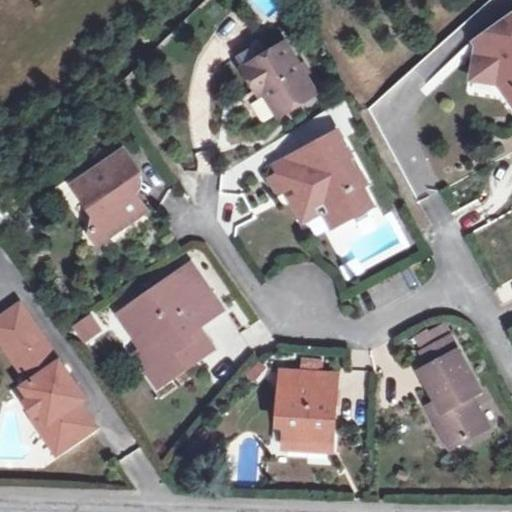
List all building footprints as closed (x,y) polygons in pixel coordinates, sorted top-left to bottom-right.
[(511,24),(494,37),(499,43),(511,33),(511,24)] [(511,33),(499,43),(500,45),(491,50),(481,49),(474,82),(499,85),(511,87),(511,33)] [(261,46),(237,60),(255,90),(262,87),(266,94),(279,116),(316,93),(287,44),(267,56),(261,46)] [(511,87),(499,85),(511,104),(511,87)] [(262,87),(255,90),(260,98),(266,94),(262,87)] [(338,134),(306,151),(310,159),(342,141),(338,134)] [(282,171),(271,178),(281,197),(298,188),(300,188),(302,193),(293,198),(302,214),(320,204),(329,208),(339,226),(363,217),(361,212),(371,207),(361,189),(366,185),(342,141),(310,159),(306,151),(280,166),(282,171)] [(116,163),(78,190),(96,216),(93,230),(115,234),(148,211),(128,181),(141,172),(126,148),(112,158),(116,163)] [(320,204),(302,214),(307,223),(321,215),(329,230),(339,226),(329,208),(320,204)] [(115,234),(93,230),(99,245),(115,234)] [(198,289),(206,284),(194,266),(185,271),(198,289)] [(185,271),(139,303),(161,337),(174,355),(180,351),(190,365),(215,349),(207,337),(199,335),(194,338),(190,333),(200,327),(224,310),(206,284),(198,289),(185,271)] [(82,401),(88,397),(23,303),(7,314),(22,335),(7,344),(32,381),(25,385),(44,412),(35,418),(48,436),(56,431),(68,448),(93,431),(76,406),(82,401)] [(22,335),(7,314),(0,318),(0,333),(7,344),(22,335)] [(92,314),(73,330),(88,346),(106,330),(92,314)] [(199,335),(207,337),(200,327),(190,333),(194,338),(199,335)] [(428,366),(455,351),(448,336),(421,351),(428,366)] [(174,355),(161,337),(154,341),(176,374),(190,365),(180,351),(174,355)] [(428,366),(420,370),(437,400),(446,417),(437,422),(451,446),(489,426),(472,395),(479,390),(456,350),(455,351),(428,366)] [(282,382),(335,386),(335,374),(284,370),(282,382)] [(335,386),(282,382),(280,423),(288,423),(286,445),(332,448),(335,386)] [(446,417),(437,400),(428,405),(437,422),(446,417)] [(100,426),(82,401),(76,406),(93,431),(100,426)] [(68,448),(56,431),(48,436),(60,454),(68,448)] [(122,460),(135,480),(152,469),(140,449),(122,460)]
